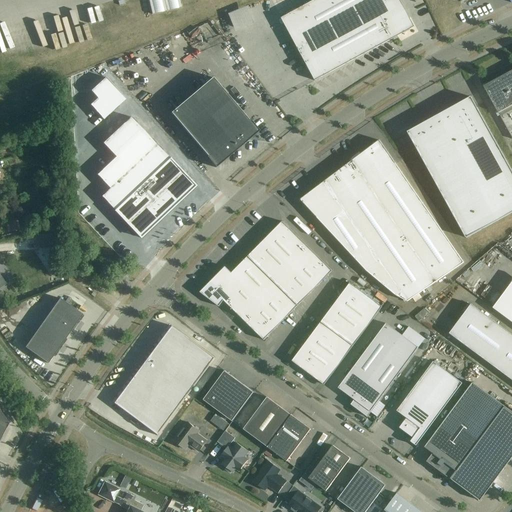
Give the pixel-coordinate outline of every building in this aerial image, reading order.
[(148,0),(152,15),(181,8),(179,0),(148,0)] [(316,0),(281,19),(315,81),(398,37),(397,36),(397,37),(395,33),(401,29),(403,33),(403,34),(410,30),(409,30),(407,26),(410,24),(407,19),(409,18),(409,19),(410,19),(399,0),(316,0)] [(237,8),(244,26),(264,18),(257,1),(237,8)] [(143,64),(147,62),(140,52),(137,54),(143,64)] [(243,68),(247,65),(241,56),(237,58),(243,68)] [(511,71),(484,87),(511,138),(511,71)] [(206,157),(216,168),(259,132),(250,121),(249,121),(212,78),(171,114),(208,156),(206,157)] [(101,103),(94,109),(107,124),(129,104),(109,82),(94,95),(101,103)] [(408,133),(466,239),(511,213),(511,171),(471,97),(467,100),(412,130),(408,133)] [(171,158),(170,159),(131,117),(103,144),(116,158),(97,175),(110,189),(101,197),(115,211),(114,212),(115,211),(141,239),(164,217),(164,218),(164,217),(173,209),(174,209),(173,208),(196,187),(170,159),(171,158)] [(379,141),(361,155),(301,200),(367,272),(396,295),(408,302),(464,263),(379,141)] [(332,272),(282,222),(232,274),(225,267),(200,293),(219,307),(224,301),(264,341),(332,272)] [(292,362),(324,385),(382,308),(350,284),(292,362)] [(60,299),(25,348),(48,364),(83,315),(60,299)] [(432,303),(425,312),(430,316),(437,307),(432,303)] [(450,334),(511,380),(511,335),(471,305),(450,334)] [(351,405),(367,417),(379,401),(418,348),(386,324),(339,388),(355,400),(351,405)] [(171,326),(114,404),(157,436),(215,359),(171,326)] [(415,446),(416,446),(463,384),(433,362),(397,411),(407,419),(399,428),(413,439),(411,442),(412,443),(412,442),(416,445),(415,446)] [(225,371),(203,401),(232,422),(254,393),(225,371)] [(427,462),(451,480),(505,407),(473,383),(425,448),(433,454),(427,462)] [(244,430),(267,448),(291,416),(267,398),(244,430)] [(511,458),(511,412),(505,407),(451,480),(480,502),(511,458)] [(0,440),(9,424),(0,411),(0,440)] [(292,415),(291,416),(267,448),(287,462),(311,430),(292,416),(292,415)] [(187,423),(174,441),(186,450),(189,445),(199,452),(207,441),(198,434),(199,432),(187,423)] [(226,431),(218,442),(227,449),(220,458),(223,459),(223,462),(221,465),(227,468),(226,470),(230,474),(231,472),(233,473),(236,469),(240,472),(248,461),(244,458),(248,452),(237,444),(233,449),(229,447),(235,439),(226,431)] [(309,479),(326,492),(350,459),(333,446),(309,479)] [(268,461),(252,482),(265,491),(268,487),(278,494),(287,482),(277,475),(281,470),(276,467),(268,461)] [(338,500),(354,511),(366,511),(386,486),(362,468),(338,500)] [(105,482),(98,495),(113,503),(120,506),(128,510),(127,511),(140,511),(143,506),(134,501),(135,498),(127,494),(124,500),(117,496),(120,490),(105,482)] [(288,507),(295,511),(318,511),(321,508),(294,488),(287,498),(292,502),(288,507)] [(383,511),(421,511),(397,494),(383,511)]
